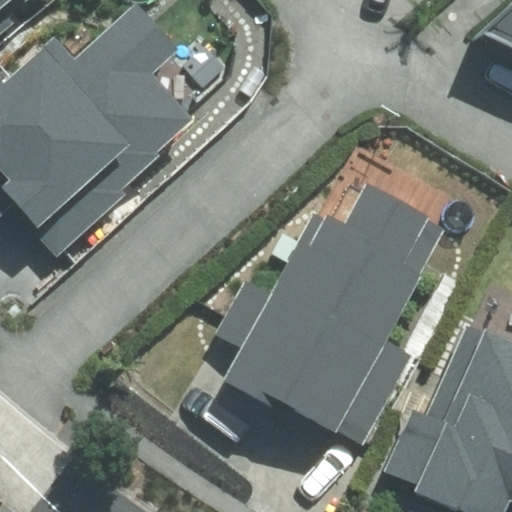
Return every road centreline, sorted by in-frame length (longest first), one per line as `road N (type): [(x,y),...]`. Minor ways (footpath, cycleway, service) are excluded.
road 1 (residential): [(0,397),(367,65)]
road 2 (residential): [(367,65),(511,157)]
road 3 (residential): [(0,434),(94,511)]
